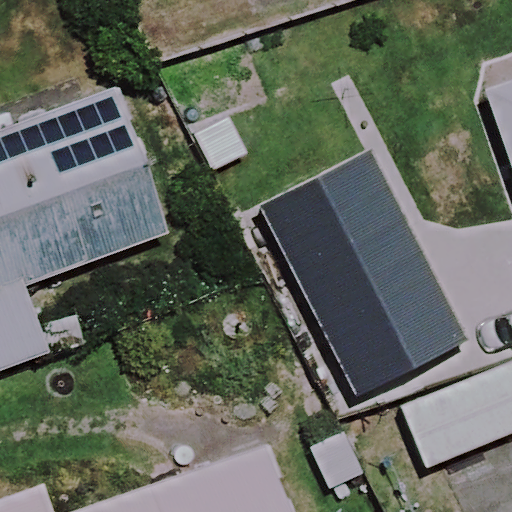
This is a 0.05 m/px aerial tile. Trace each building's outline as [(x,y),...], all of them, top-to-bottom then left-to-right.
[(511,81),(470,96),(511,221),(511,81)] [(159,239),(110,96),(0,133),(0,371),(38,358),(14,289),(159,239)] [(459,356),(419,246),(306,287),(346,397),(459,356)] [(511,431),(511,382),(505,367),(392,414),(416,472),(511,431)] [(276,511),(257,455),(86,511),(43,511),(36,491),(0,502),(0,511),(276,511)]
